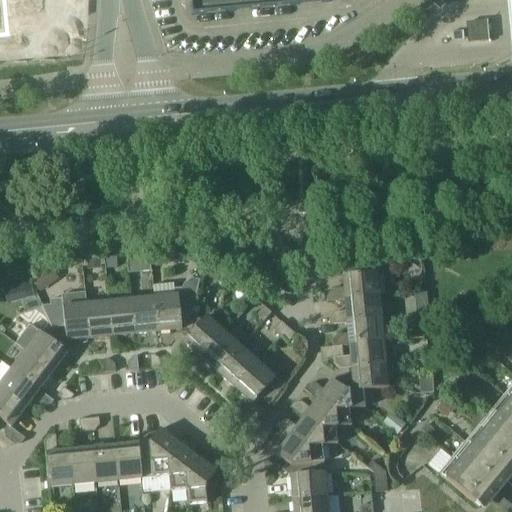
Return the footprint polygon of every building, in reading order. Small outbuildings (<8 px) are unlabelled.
[(0,0),(0,38),(9,37),(5,0),(0,0)] [(193,0),(194,12),(321,0),(193,0)] [(511,1),(507,2),(508,10),(509,21),(487,23),(488,42),(511,39),(511,52),(511,1)] [(487,23),(467,25),(469,43),(488,42),(487,32),(487,23)] [(130,275),(153,273),(152,257),(129,259),(130,275)] [(345,301),(379,297),(377,274),(386,273),(385,263),(372,264),(342,267),(343,277),(343,286),(344,289),(332,290),(328,296),(328,303),(345,301)] [(42,293),(51,287),(42,274),(33,280),(42,293)] [(184,333),(193,315),(200,282),(192,280),(188,284),(187,283),(183,290),(175,291),(175,297),(155,299),(159,333),(182,331),(181,330),(184,333)] [(31,281),(19,285),(24,302),(36,298),(31,281)] [(52,329),(65,343),(66,342),(89,340),(86,306),(87,306),(86,294),(61,296),(62,300),(49,301),(50,307),(42,308),(52,329)] [(341,324),(347,324),(381,320),(392,319),(390,296),(379,297),(345,301),(346,312),(340,313),(335,313),(330,319),(330,325),(341,324)] [(132,301),(136,336),(159,333),(155,299),(132,301)] [(109,303),(112,338),(136,336),(132,301),(109,303)] [(86,306),(89,340),(112,338),(109,303),(87,306),(86,306)] [(272,314),(264,308),(257,316),(264,323),(272,314)] [(201,322),(193,315),(184,333),(189,337),(183,343),(200,359),(223,333),(206,317),(201,322)] [(349,347),(384,343),(383,334),(381,320),(347,324),(348,335),(337,336),(332,342),(332,348),(349,347)] [(274,331),(281,338),(289,329),(281,323),(274,331)] [(26,352),(53,373),(67,354),(61,349),(65,343),(52,329),(45,338),(29,326),(15,344),(26,352)] [(289,329),(281,338),(288,344),(296,336),(289,329)] [(200,359),(218,374),(241,348),(223,333),(200,359)] [(351,369),(386,366),(384,343),(349,347),(350,358),(333,359),(334,365),(340,370),(346,370),(351,369)] [(258,364),(241,348),(218,374),(235,390),(258,364)] [(26,352),(11,371),(39,391),(53,373),(26,352)] [(162,368),(161,361),(155,356),(150,356),(151,369),(162,368)] [(139,371),(138,357),(133,358),(128,365),(129,371),(139,371)] [(263,358),(258,364),(235,390),(252,405),(281,374),(263,358)] [(106,374),(116,373),(115,365),(109,361),(104,361),(106,374)] [(362,391),(364,392),(388,390),(388,381),(386,366),(351,369),(353,392),(362,391)] [(0,391),(25,410),(39,391),(11,371),(0,385),(0,391)] [(346,392),(348,392),(346,380),(342,377),(338,378),(334,383),(346,392)] [(348,392),(346,392),(334,383),(332,382),(318,400),(332,411),(349,410),(350,411),(365,409),(364,392),(362,391),(353,392),(348,392)] [(307,385),(304,390),(313,397),(320,388),(316,385),(307,385)] [(511,386),(439,476),(479,509),(511,469),(511,386)] [(64,389),(58,397),(64,401),(72,400),(74,397),(64,389)] [(0,420),(8,426),(11,429),(25,410),(0,391),(0,420)] [(54,402),(49,399),(43,394),(37,403),(43,407),(51,406),(54,402)] [(336,428),(336,429),(351,428),(350,411),(349,410),(332,411),(318,400),(304,419),(318,429),(336,428)] [(294,404),(290,409),(299,416),(307,406),(302,403),(294,404)] [(396,435),(405,425),(390,413),(382,423),(396,435)] [(99,419),(90,420),(91,433),(95,432),(100,426),(99,419)] [(318,429),(304,419),(290,437),(305,448),(323,446),(323,447),(338,446),(336,429),(336,428),(318,429)] [(86,433),(91,433),(90,420),(79,421),(80,428),(86,433)] [(280,422),(277,427),(285,434),(292,424),(288,421),(280,422)] [(17,433),(11,429),(8,426),(4,431),(5,439),(10,442),(17,433)] [(168,459),(179,445),(160,430),(151,442),(149,445),(150,461),(140,462),(142,480),(151,479),(152,479),(168,477),(170,477),(168,459)] [(25,440),(17,433),(10,442),(14,446),(22,445),(25,440)] [(57,448),(56,437),(50,437),(44,443),(45,449),(57,448)] [(305,448),(290,437),(276,456),(287,465),(291,468),(306,466),(307,476),(325,474),(324,468),(323,447),(323,446),(305,448)] [(149,445),(151,442),(145,438),(139,445),(115,448),(118,483),(141,480),(142,480),(140,462),(150,461),(149,445)] [(170,493),(187,491),(188,490),(186,474),(197,459),(179,445),(168,459),(170,477),(168,477),(170,493)] [(118,483),(115,448),(92,450),(96,485),(118,483)] [(73,487),(96,485),(92,450),(70,452),(73,487)] [(49,489),(73,487),(70,452),(46,455),(49,489)] [(188,490),(187,491),(188,507),(207,505),(206,488),(216,473),(197,459),(186,474),(188,490)] [(373,474),(375,495),(388,494),(386,474),(372,463),(367,469),(373,474)] [(291,468),(287,465),(283,471),(290,477),(293,501),(327,498),(326,484),(325,474),(307,476),(306,466),(291,468)] [(371,492),(370,483),(362,483),(363,493),(371,492)] [(328,511),(327,498),(293,501),(293,511),(328,511)] [(494,508),(498,511),(511,511),(499,502),(494,508)]
